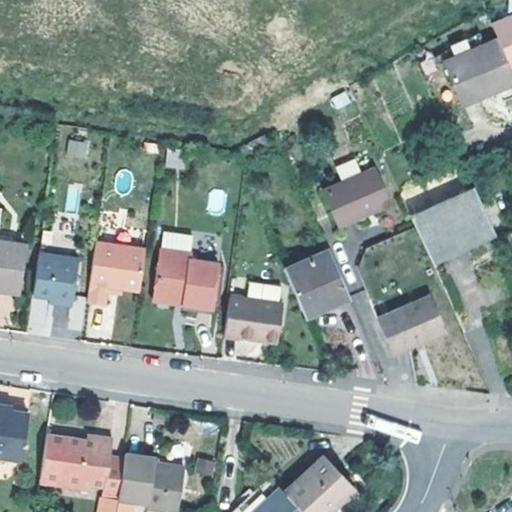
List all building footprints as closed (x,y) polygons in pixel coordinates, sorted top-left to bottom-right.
[(511,11),(489,21),(495,35),(507,63),(511,60),(511,11)] [(479,28),(433,51),(437,60),(442,58),(441,57),(484,40),(479,28)] [(484,40),(441,57),(442,58),(458,95),(478,87),(484,84),(487,92),(511,81),(511,75),(507,63),(495,35),(484,40)] [(478,87),(458,95),(461,103),(487,92),(484,84),(478,87)] [(90,135),(73,132),(71,145),(88,148),(90,135)] [(338,227),(384,207),(369,172),(360,176),(353,159),(334,168),(341,184),(322,191),(338,227)] [(184,165),(169,163),(166,179),(182,181),(184,165)] [(79,210),(80,184),(67,184),(66,210),(79,210)] [(473,187),(411,217),(428,253),(455,241),(461,238),(464,245),(494,231),(473,187)] [(183,307),(213,312),(220,267),(190,262),(193,238),(164,234),(155,296),(184,301),(183,307)] [(3,239),(0,238),(0,288),(18,291),(25,243),(3,239)] [(432,261),(464,245),(461,238),(455,241),(428,253),(432,261)] [(41,244),(33,294),(51,296),(54,297),(74,300),(82,251),(41,244)] [(110,308),(112,298),(113,289),(117,290),(126,292),(140,294),(146,252),(97,245),(88,304),(110,308)] [(327,248),(284,267),(305,316),(349,298),(327,248)] [(266,336),(281,339),(286,307),(283,307),(285,288),(256,284),(254,302),(230,298),(224,337),(265,343),(266,336)] [(113,289),(112,298),(125,300),(126,292),(117,290),(113,289)] [(377,314),(393,350),(417,339),(442,329),(426,293),(377,314)] [(54,297),(51,296),(50,303),(73,307),(74,300),(54,297)] [(154,303),(183,307),(184,301),(155,296),(154,303)] [(212,319),(213,312),(183,307),(182,314),(212,319)] [(266,336),(265,343),(280,346),(281,339),(266,336)] [(0,409),(0,453),(18,456),(25,410),(6,408),(6,411),(0,409)] [(38,476),(103,486),(102,497),(116,498),(122,458),(109,456),(111,440),(93,437),(92,442),(87,441),(45,434),(38,476)] [(154,459),(123,454),(122,458),(116,498),(116,500),(147,504),(146,510),(163,511),(177,511),(184,467),(158,464),(153,463),(154,459)] [(330,506),(351,488),(322,456),(281,492),(299,511),(328,511),(326,509),(330,506)] [(198,459),(196,474),(213,476),(215,462),(198,459)] [(299,511),(281,492),(277,488),(250,511),(299,511)] [(326,509),(328,511),(353,490),(351,488),(330,506),(326,509)]
